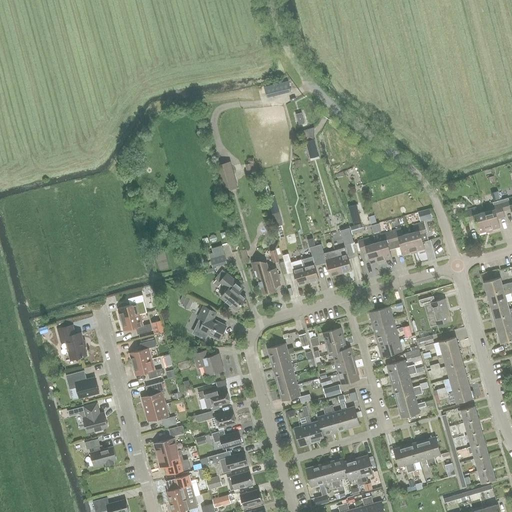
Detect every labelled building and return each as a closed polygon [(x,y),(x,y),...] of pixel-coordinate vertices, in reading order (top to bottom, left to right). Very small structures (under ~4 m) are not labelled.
[(273,96),(290,91),(288,81),(270,85),(273,96)] [(299,125),(304,123),(301,113),(296,114),(299,125)] [(314,138),(305,141),(310,158),(318,156),(314,138)] [(230,161),(216,165),(224,191),(237,187),(230,161)] [(274,195),(266,197),(275,227),(282,225),(274,195)] [(511,197),(500,200),(503,211),(510,209),(511,214),(511,197)] [(496,213),(503,211),(500,200),(488,204),(490,210),(484,212),(489,232),(493,231),(492,229),(500,227),(496,213)] [(356,204),(349,206),(350,213),(353,222),(361,220),(358,211),(356,204)] [(489,232),(484,212),(478,214),(476,207),(464,211),(467,221),(474,219),(478,233),(486,231),(486,233),(489,232)] [(426,210),(418,212),(420,220),(431,217),(429,209),(426,210)] [(408,233),(414,253),(417,252),(417,251),(424,249),(420,234),(426,233),(423,222),(413,225),(414,232),(408,233)] [(353,226),(350,227),(352,234),(364,231),(362,223),(359,224),(353,226)] [(350,242),(353,241),(350,228),(344,229),(348,243),(350,242)] [(414,253),(408,233),(402,235),(401,229),(390,231),(393,242),(399,240),(403,255),(410,253),(411,254),(414,253)] [(388,244),(393,242),(390,231),(380,234),(382,241),(376,243),(381,262),(385,261),(384,260),(392,258),(388,244)] [(381,262),(376,243),(370,244),(368,238),(357,241),(358,243),(360,251),(366,250),(370,264),(377,262),(378,263),(381,262)] [(334,250),(341,273),(352,270),(348,257),(354,255),(353,253),(350,243),(344,244),(345,247),(334,250)] [(341,273),(334,250),(324,253),(321,244),(315,246),(320,264),(326,263),(330,276),(341,273)] [(213,254),(209,255),(213,267),(227,264),(222,246),(212,248),(213,254)] [(315,266),(320,264),(315,246),(309,247),(312,257),(301,260),(303,266),(308,283),(319,280),(315,266)] [(273,263),(279,261),(276,249),(270,251),(273,263)] [(243,263),(249,262),(247,254),(241,256),(243,263)] [(303,266),(301,260),(291,262),(289,257),(283,259),(287,274),(293,272),(297,286),(308,283),(303,266)] [(269,270),(268,265),(260,262),(251,264),(253,270),(256,269),(263,293),(275,290),(274,286),(280,284),(276,268),(269,270)] [(236,310),(246,298),(239,292),(243,287),(227,273),(223,270),(215,279),(228,289),(221,297),(236,310)] [(487,294),(511,287),(511,282),(508,283),(502,285),(500,277),(483,282),(487,294)] [(490,306),(507,302),(505,295),(511,293),(511,292),(511,287),(487,294),(490,306)] [(131,305),(117,308),(120,320),(140,315),(140,314),(147,312),(146,310),(144,302),(142,295),(129,299),(131,305)] [(182,295),(179,301),(183,302),(182,305),(188,308),(192,299),(182,295)] [(435,302),(433,296),(419,300),(420,306),(431,303),(437,324),(451,321),(445,299),(435,302)] [(494,319),(511,313),(511,308),(509,309),(507,302),(490,306),(494,319)] [(199,319),(192,333),(205,340),(208,334),(219,340),(226,326),(213,319),(216,312),(204,306),(198,318),(199,319)] [(372,324),(393,318),(389,306),(368,312),(372,324)] [(497,331),(511,326),(511,320),(511,318),(511,313),(494,319),(497,331)] [(140,315),(120,320),(123,331),(137,328),(138,334),(152,331),(150,324),(143,326),(140,315)] [(375,335),(396,329),(393,318),(372,324),(375,335)] [(160,321),(151,323),(154,335),(163,333),(160,321)] [(75,334),(73,325),(57,329),(61,342),(66,341),(71,360),(86,355),(80,333),(75,334)] [(48,332),(47,326),(39,328),(40,334),(48,332)] [(412,336),(409,326),(403,328),(406,338),(412,336)] [(511,326),(497,331),(501,343),(511,339),(511,326)] [(325,343),(343,338),(340,328),(322,333),(325,343)] [(378,347),(399,341),(396,329),(375,335),(378,347)] [(303,346),(308,345),(309,345),(305,333),(300,335),(303,347),(303,346)] [(421,346),(434,341),(432,335),(419,339),(421,346)] [(442,354),(459,349),(455,337),(439,342),(442,354)] [(346,349),(346,348),(343,338),(325,343),(329,354),(332,353),(333,352),(346,349)] [(132,363),(151,358),(149,348),(156,346),(154,340),(141,343),(143,350),(129,353),(132,363)] [(399,341),(378,347),(381,357),(402,351),(399,341)] [(270,358),(288,353),(285,343),(267,348),(270,358)] [(335,363),(353,358),(350,347),(346,348),(346,349),(333,352),(332,353),(335,363)] [(409,364),(422,360),(418,348),(406,352),(409,364)] [(446,366),(462,361),(459,349),(442,354),(446,366)] [(208,357),(206,352),(206,350),(194,353),(198,367),(204,366),(206,375),(223,370),(218,354),(208,357)] [(273,369),(291,364),(288,353),(270,358),(273,369)] [(151,358),(132,363),(135,376),(149,372),(150,378),(163,375),(162,368),(155,370),(151,358)] [(338,373),(356,368),(353,358),(335,363),(338,373)] [(389,376),(415,368),(414,364),(406,367),(404,360),(387,365),(389,376)] [(449,378),(466,374),(462,361),(446,366),(449,378)] [(276,379),(294,374),(291,364),(273,369),(276,379)] [(356,368),(338,373),(341,384),(359,379),(356,368)] [(393,386),(410,381),(409,375),(416,373),(415,368),(389,376),(393,386)] [(84,370),(66,375),(69,389),(72,399),(79,397),(98,392),(94,378),(87,380),(84,370)] [(279,389),(297,384),(294,374),(276,379),(279,389)] [(452,390),(469,386),(466,374),(449,378),(452,390)] [(395,397),(421,389),(420,385),(412,387),(410,381),(393,386),(395,397)] [(144,397),(141,397),(144,407),(144,409),(165,404),(162,393),(164,392),(162,382),(145,386),(147,393),(149,392),(149,395),(144,397)] [(297,384),(279,389),(282,401),(300,396),(297,384)] [(326,397),(341,393),(339,385),(324,389),(326,397)] [(469,386),(452,390),(456,403),(473,398),(469,386)] [(216,387),(198,392),(200,399),(204,398),(207,408),(211,407),(213,407),(218,405),(230,402),(226,389),(218,392),(216,387)] [(399,409),(417,404),(414,396),(422,393),(421,389),(395,397),(399,409)] [(434,405),(433,399),(426,401),(427,407),(434,405)] [(342,410),(347,428),(359,424),(357,418),(356,413),(354,407),(346,409),(344,401),(340,403),(342,411),(342,410)] [(425,402),(417,404),(399,409),(401,418),(419,413),(418,408),(426,406),(425,402)] [(98,414),(97,411),(99,410),(97,403),(83,406),(86,417),(83,418),(87,433),(108,428),(104,412),(98,414)] [(165,404),(144,409),(147,421),(168,416),(165,404)] [(342,410),(342,411),(334,413),(332,405),(327,406),(335,431),(347,428),(342,410)] [(323,435),(335,431),(327,406),(323,407),(325,415),(317,418),(319,421),(323,435)] [(464,423),(478,418),(475,406),(460,410),(464,423)] [(213,418),(211,418),(213,426),(216,428),(218,427),(219,428),(223,426),(236,423),(232,410),(215,415),(216,417),(213,418)] [(211,411),(196,415),(198,422),(211,418),(213,418),(211,411)] [(177,424),(175,416),(161,420),(163,428),(177,424)] [(309,416),(304,417),(312,442),(324,439),(323,435),(319,421),(311,423),(309,416)] [(302,426),(294,428),(299,446),(312,442),(304,417),(300,418),(302,426)] [(467,435),(482,431),(478,418),(464,423),(467,435)] [(184,433),(182,425),(168,429),(170,437),(184,433)] [(225,435),(224,430),(220,431),(212,433),(214,442),(221,441),(223,448),(241,443),(238,432),(225,435)] [(470,446),(485,442),(482,431),(467,435),(470,446)] [(204,436),(195,438),(197,445),(206,443),(204,436)] [(425,440),(432,465),(436,464),(434,456),(440,454),(435,437),(425,440)] [(174,438),(154,444),(157,455),(177,450),(174,438)] [(100,446),(98,439),(84,442),(86,447),(88,449),(93,448),(94,451),(92,452),(96,465),(105,463),(106,465),(114,463),(113,461),(116,460),(113,446),(103,449),(102,445),(100,446)] [(428,467),(432,465),(425,440),(414,443),(420,461),(426,459),(428,467)] [(474,460),(489,456),(485,442),(470,446),(471,447),(468,448),(469,454),(472,453),(474,460)] [(413,463),(420,461),(414,443),(404,446),(412,472),(415,470),(413,463)] [(407,473),(412,472),(404,446),(393,449),(398,467),(405,465),(407,473)] [(177,450),(157,455),(160,467),(164,466),(166,466),(168,475),(190,469),(188,459),(183,460),(180,449),(177,450)] [(217,454),(207,457),(209,465),(215,463),(216,464),(220,463),(223,473),(231,470),(230,469),(247,464),(244,452),(231,456),(230,451),(217,454)] [(356,459),(363,484),(367,483),(365,475),(373,473),(371,467),(368,457),(368,455),(356,459)] [(477,471),(492,467),(489,456),(474,460),(477,471)] [(343,462),(344,462),(343,459),(330,462),(337,487),(342,486),(340,478),(347,476),(343,462)] [(365,491),(363,484),(356,459),(344,462),(343,462),(347,476),(348,480),(356,478),(359,489),(362,492),(365,491)] [(333,489),(337,487),(330,462),(318,465),(323,483),(331,481),(333,489)] [(318,465),(306,469),(311,486),(319,484),(322,496),(327,495),(326,492),(323,483),(318,465)] [(492,467),(477,471),(481,483),(495,479),(492,467)] [(234,489),(252,483),(249,472),(231,477),(234,489)] [(168,491),(166,491),(169,503),(186,498),(194,496),(193,489),(191,485),(189,475),(175,478),(178,488),(168,491)] [(212,478),(206,480),(208,489),(215,488),(212,478)] [(416,485),(415,484),(414,479),(407,480),(409,487),(416,485)] [(372,489),(370,482),(367,483),(363,484),(365,491),(372,489)] [(243,507),(262,502),(258,490),(240,495),(243,507)] [(215,507),(231,503),(229,495),(212,499),(215,507)] [(322,496),(314,498),(316,505),(329,501),(327,496),(327,495),(322,496)] [(186,498),(169,503),(171,511),(179,511),(189,509),(197,507),(198,507),(196,502),(194,496),(186,498)] [(367,497),(370,511),(384,511),(381,502),(373,504),(371,496),(367,497)] [(109,504),(107,497),(93,501),(95,511),(98,511),(108,509),(108,511),(128,511),(125,500),(109,504)] [(357,511),(370,511),(367,497),(362,499),(364,506),(357,509),(357,511)] [(357,511),(357,509),(349,511),(347,503),(343,504),(344,511),(357,511)]
